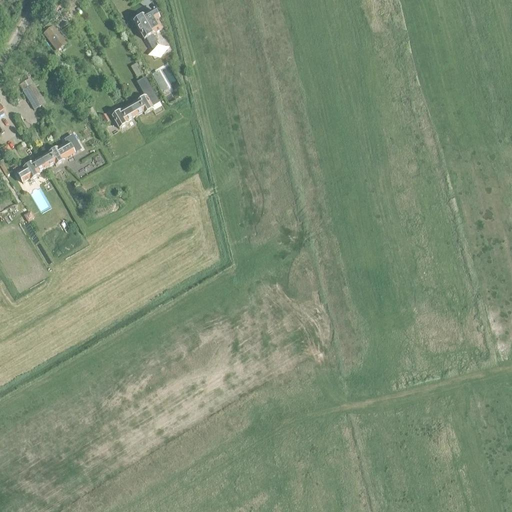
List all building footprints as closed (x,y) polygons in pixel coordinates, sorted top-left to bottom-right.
[(154,12),(134,24),(144,41),(146,40),(147,40),(146,41),(152,50),(158,47),(153,37),(152,37),(162,31),(156,22),(159,21),(154,12)] [(43,35),(56,53),(67,45),(53,27),(43,35)] [(145,99),(129,109),(135,119),(143,114),(144,115),(152,111),(151,109),(159,104),(145,79),(136,84),(145,99)] [(164,83),(157,86),(161,93),(168,90),(164,83)] [(22,92),(34,111),(45,104),(34,86),(22,92)] [(135,119),(129,109),(112,119),(119,130),(127,125),(126,123),(135,119)] [(106,116),(101,119),(105,126),(110,124),(106,116)] [(41,160),(46,170),(54,166),(55,167),(64,162),(63,162),(74,155),(73,153),(79,149),(72,137),(65,142),(68,146),(57,152),(57,151),(41,160)] [(8,147),(1,151),(4,157),(12,152),(8,147)] [(46,170),(41,160),(23,170),(24,172),(17,176),(23,185),(29,181),(30,182),(39,177),(38,175),(46,170)] [(0,165),(0,167),(6,177),(9,175),(2,164),(0,165)] [(23,216),(27,223),(34,219),(30,212),(23,216)]
